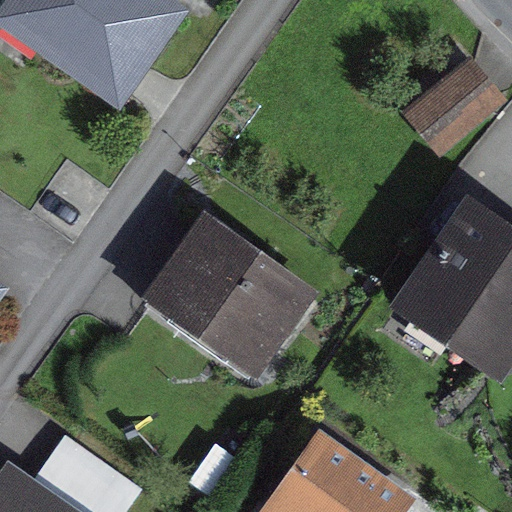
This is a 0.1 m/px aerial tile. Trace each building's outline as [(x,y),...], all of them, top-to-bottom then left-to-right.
[(162,0),(15,0),(3,18),(117,98),(178,11),(162,0)] [(510,86),(479,48),(415,99),(446,137),(510,86)] [(511,192),(472,168),(393,296),(499,360),(511,339),(511,192)] [(308,290),(208,221),(156,296),(255,365),(308,290)] [(425,486),(331,416),(259,511),(473,511),(477,507),(431,474),(425,486)] [(0,472),(0,511),(125,511),(149,475),(69,423),(41,466),(15,449),(0,472)]
